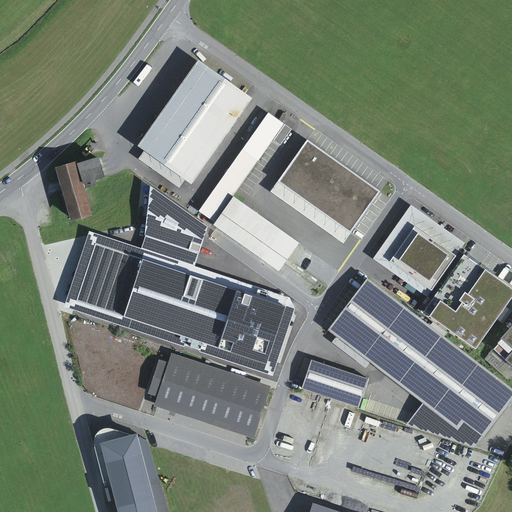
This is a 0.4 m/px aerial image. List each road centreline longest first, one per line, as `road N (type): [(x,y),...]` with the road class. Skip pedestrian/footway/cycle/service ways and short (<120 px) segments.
road 1 (unclassified): [(511,257),(267,77),(168,15)]
road 2 (secondary): [(0,192),(96,107),(168,15)]
